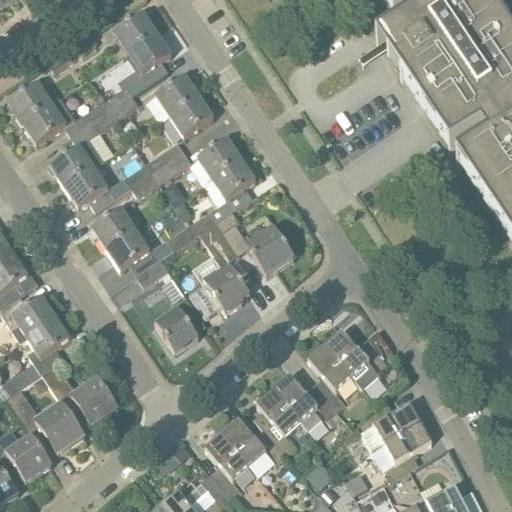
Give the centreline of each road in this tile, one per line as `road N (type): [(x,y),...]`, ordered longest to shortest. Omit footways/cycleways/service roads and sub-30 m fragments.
road 1 (residential): [(350,264),(173,0)]
road 2 (residential): [(171,420),(0,169)]
road 3 (residential): [(498,511),(446,413),(350,264)]
road 4 (residential): [(171,420),(350,264)]
road 5 (residential): [(66,511),(171,420)]
